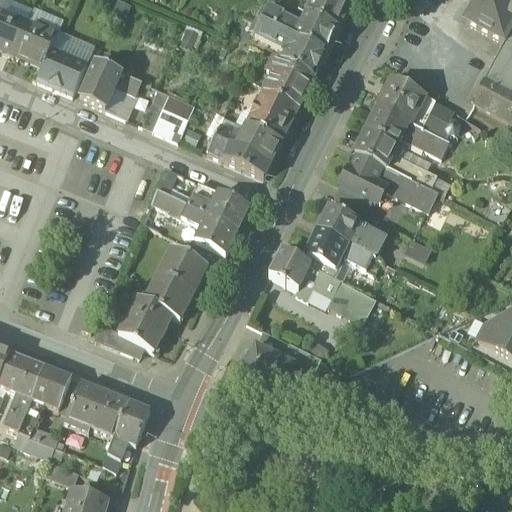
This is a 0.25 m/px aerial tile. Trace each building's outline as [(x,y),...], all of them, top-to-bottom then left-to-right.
[(306,20),(305,21),(337,36),(349,13),(317,0),(314,0),(310,8),(312,8),(306,20)] [(317,0),(349,13),(354,0),(317,0)] [(463,26),(503,47),(511,29),(511,0),(479,0),(474,10),(472,9),(463,26)] [(260,28),(294,45),(300,32),(282,22),(283,21),(268,13),(260,28)] [(0,56),(13,61),(27,29),(14,24),(13,25),(0,19),(0,56)] [(305,21),(300,32),(294,45),(326,60),(337,36),(305,21)] [(254,42),(286,59),(294,45),(260,28),(254,42)] [(13,61),(43,74),(50,56),(56,43),(39,36),(40,35),(27,29),(13,61)] [(485,80),(485,81),(511,95),(511,29),(503,47),(485,80)] [(326,60),(294,45),(286,59),(282,68),(314,84),(314,83),(326,60)] [(86,71),(50,56),(43,74),(36,89),(72,104),(86,71)] [(271,83),(265,96),(300,113),(314,84),(282,68),(274,65),(266,81),(271,83)] [(105,118),(115,94),(121,81),(95,70),(79,107),(105,118)] [(140,89),(121,81),(115,94),(134,101),(140,89)] [(511,130),(511,95),(485,81),(470,108),(511,130)] [(377,115),(410,132),(417,118),(425,103),(390,85),(375,114),(377,115)] [(297,118),(300,113),(265,96),(263,100),(263,101),(297,118)] [(141,134),(152,138),(162,116),(168,102),(168,101),(157,97),(141,134)] [(257,113),(255,112),(253,117),(250,123),(251,123),(245,135),(280,151),(297,118),(263,101),(257,113)] [(425,103),(417,118),(427,123),(420,137),(432,143),(444,149),(447,142),(453,142),(458,139),(459,132),(454,127),(449,127),(454,118),(425,103)] [(222,125),(238,132),(240,127),(235,125),(238,119),(227,114),(222,125)] [(400,145),(425,157),(432,143),(420,137),(410,132),(377,115),(365,138),(396,153),(400,145)] [(173,121),(162,116),(152,138),(163,143),(173,121)] [(410,132),(420,137),(427,123),(417,118),(410,132)] [(221,130),(214,145),(270,173),(280,151),(245,135),(244,140),(221,130)] [(192,152),(197,140),(184,135),(179,146),(192,152)] [(357,161),(385,175),(396,153),(365,138),(354,159),(357,161)] [(444,149),(432,143),(425,157),(441,165),(448,151),(444,149)] [(263,186),(270,173),(214,145),(206,162),(263,186)] [(402,156),(396,153),(385,175),(389,177),(429,197),(436,183),(399,164),(402,156)] [(373,210),(380,196),(373,192),(379,179),(386,183),(389,177),(385,175),(357,161),(349,176),(347,175),(338,192),(371,208),(373,210)] [(156,198),(167,204),(173,189),(176,181),(165,176),(156,198)] [(429,197),(389,177),(386,183),(379,179),(373,192),(380,196),(407,209),(405,213),(425,223),(437,201),(429,197)] [(198,190),(187,213),(206,222),(237,238),(249,213),(218,198),(198,190)] [(333,204),(365,220),(371,208),(338,192),(333,204)] [(167,204),(156,198),(151,211),(169,220),(174,207),(167,204)] [(169,220),(181,226),(187,213),(174,207),(169,220)] [(181,226),(200,235),(206,222),(187,213),(181,226)] [(317,237),(346,252),(356,232),(356,233),(358,229),(329,214),(317,237)] [(237,238),(206,222),(200,235),(194,247),(225,262),(237,238)] [(384,247),(356,233),(356,232),(346,252),(370,264),(374,266),(384,247)] [(340,265),(346,252),(317,237),(316,237),(304,261),(334,276),(340,265)] [(408,247),(404,263),(424,268),(429,252),(408,247)] [(181,261),(203,272),(208,262),(186,252),(181,261)] [(340,265),(364,277),(370,264),(346,252),(340,265)] [(170,256),(143,309),(148,311),(174,258),(170,256)] [(144,356),(153,360),(171,324),(179,328),(206,274),(203,272),(181,261),(174,258),(148,311),(143,309),(136,305),(118,341),(117,342),(125,346),(144,356)] [(268,283),(297,298),(302,288),(310,273),(281,258),(268,283)] [(302,288),(317,296),(323,293),(325,290),(329,292),(333,285),(310,273),(302,288)] [(317,296),(343,309),(351,295),(333,285),(329,292),(325,290),(323,293),(317,296)] [(317,296),(302,288),(297,298),(295,302),(309,310),(317,296)] [(475,347),(511,368),(511,319),(501,324),(498,329),(494,327),(483,332),(475,347)] [(81,337),(90,341),(96,326),(86,322),(81,337)] [(94,348),(100,351),(101,349),(107,336),(101,333),(94,348)] [(100,351),(118,358),(125,346),(117,342),(118,341),(107,336),(101,349),(100,351)] [(255,353),(283,366),(290,352),(263,338),(255,353)] [(144,356),(125,346),(118,358),(138,366),(144,356)] [(258,394),(278,405),(286,388),(295,393),(303,378),(294,374),(295,373),(283,366),(255,353),(237,388),(256,397),(258,394)] [(0,383),(1,380),(8,363),(0,359),(0,383)] [(17,366),(8,363),(1,380),(10,384),(17,366)] [(17,403),(31,408),(43,377),(17,366),(10,384),(4,398),(17,403)] [(43,377),(31,408),(40,412),(58,419),(70,388),(43,377)] [(80,391),(70,388),(58,419),(67,423),(80,391)] [(87,442),(89,437),(103,401),(80,391),(67,423),(63,433),(87,442)] [(89,437),(114,447),(128,411),(103,401),(89,437)] [(3,436),(17,441),(22,431),(31,408),(17,403),(3,436)] [(30,434),(40,412),(31,408),(22,431),(30,434)] [(128,411),(114,447),(126,452),(135,455),(149,419),(128,411)] [(22,431),(17,441),(53,457),(53,456),(58,445),(30,434),(22,431)] [(49,468),(53,457),(17,441),(13,453),(49,468)] [(115,480),(126,452),(114,447),(103,476),(115,480)] [(44,484),(73,495),(78,482),(49,470),(44,484)] [(72,498),(67,511),(105,511),(107,509),(72,498)]
